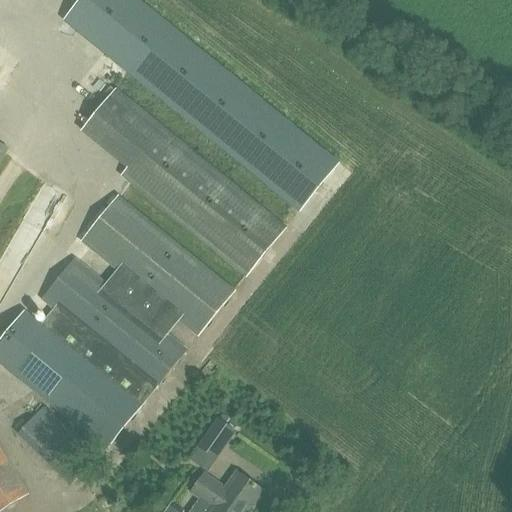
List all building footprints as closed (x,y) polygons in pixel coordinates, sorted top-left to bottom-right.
[(83,0),(66,22),(95,46),(300,212),(339,164),(138,0),(83,0)] [(286,229),(161,128),(123,176),(247,277),(286,229)] [(0,162),(8,149),(0,143),(0,162)] [(67,197),(55,232),(69,237),(81,202),(67,197)] [(235,292),(119,198),(83,241),(200,335),(235,292)] [(142,407),(139,404),(151,389),(154,391),(188,349),(77,259),(42,302),(54,311),(42,326),(26,312),(0,343),(0,363),(32,390),(41,397),(107,450),(142,407)] [(46,407),(22,431),(75,482),(98,457),(46,407)] [(235,432),(218,421),(200,447),(216,459),(235,432)] [(0,511),(1,511),(30,495),(0,447),(0,511)] [(247,511),(262,491),(238,474),(226,490),(205,475),(193,493),(214,508),(210,511),(247,511)]
